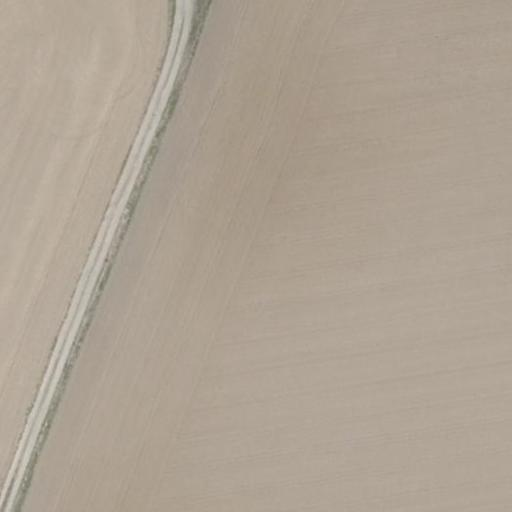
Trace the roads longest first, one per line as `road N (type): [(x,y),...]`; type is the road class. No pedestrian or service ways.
road 1 (track): [(17,511),(181,68),(190,0)]
road 2 (track): [(207,0),(142,127)]
